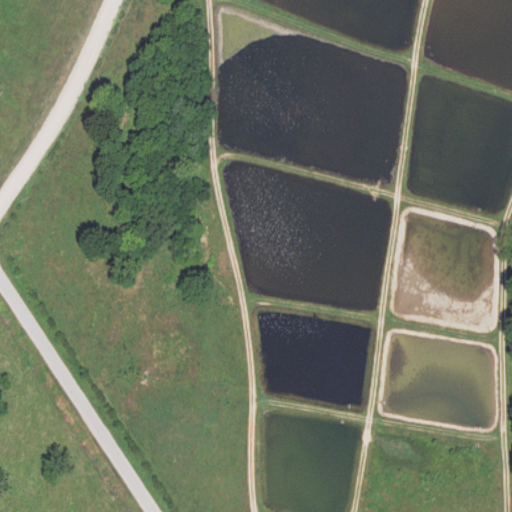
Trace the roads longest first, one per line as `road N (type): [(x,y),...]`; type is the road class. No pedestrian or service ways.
road 1 (residential): [(142,511),(0,288)]
road 2 (residential): [(0,202),(19,182),(110,0)]
